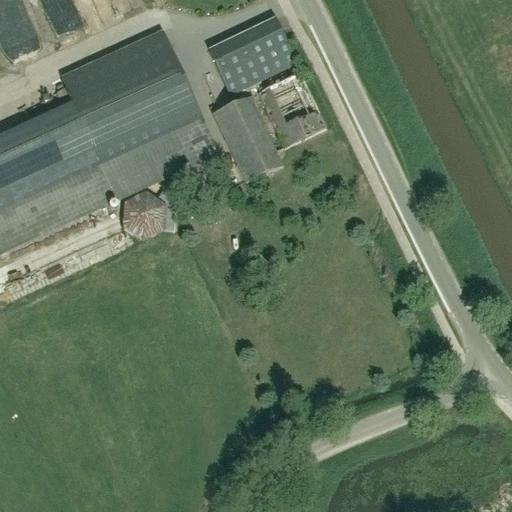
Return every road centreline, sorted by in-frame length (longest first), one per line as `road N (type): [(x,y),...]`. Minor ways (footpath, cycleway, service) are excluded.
road 1 (unclassified): [(497,374),(411,218),(307,0)]
road 2 (unclassified): [(244,511),(317,448),(497,374)]
